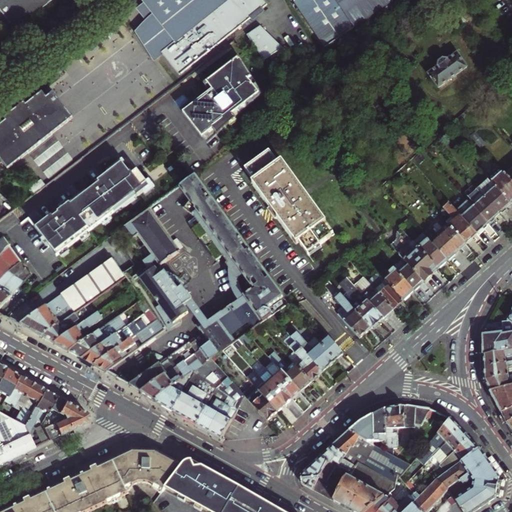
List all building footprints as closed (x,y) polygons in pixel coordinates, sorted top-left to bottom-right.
[(0,0),(0,31),(6,39),(46,6),(53,0),(0,0)] [(162,56),(178,76),(249,20),(251,23),(264,13),(262,9),(267,5),(262,0),(141,0),(139,1),(142,4),(135,11),(145,22),(134,34),(153,63),(162,56)] [(293,0),(294,4),(325,49),(396,0),(293,0)] [(472,15),(463,5),(453,14),(461,23),(472,15)] [(260,27),(246,36),(264,61),(283,49),(260,27)] [(438,63),(439,66),(428,74),(438,88),(466,67),(456,54),(447,60),(444,59),(438,63)] [(182,111),(207,143),(269,95),(239,55),(202,83),(208,91),(182,111)] [(0,162),(7,171),(73,119),(53,94),(47,99),(42,92),(26,106),(18,96),(0,109),(0,116),(5,122),(0,126),(0,162)] [(475,133),(470,138),(480,149),(485,145),(475,133)] [(73,162),(54,138),(29,158),(49,182),(73,162)] [(299,244),(307,256),(335,235),(283,162),(279,164),(270,152),(245,170),(254,183),(252,184),(296,246),(299,244)] [(145,196),(120,165),(34,233),(58,264),(145,196)] [(483,175),(488,181),(510,206),(511,204),(511,185),(504,177),(502,174),(494,165),(483,175)] [(195,176),(180,187),(190,201),(184,208),(196,217),(197,216),(202,222),(194,228),(215,258),(223,253),(228,261),(226,262),(230,267),(236,277),(241,273),(253,290),(245,296),(241,299),(206,323),(191,302),(186,305),(198,321),(195,324),(202,334),(209,344),(217,355),(237,341),(245,335),(287,305),(195,176)] [(32,193),(43,184),(40,179),(28,188),(32,193)] [(477,191),(499,215),(505,210),(510,206),(488,181),(477,191)] [(494,220),(499,215),(477,191),(466,201),(488,226),(494,220)] [(471,240),(477,236),(452,208),(444,200),(439,205),(450,217),(452,220),(446,225),(465,246),(471,240)] [(452,208),(477,236),(481,231),(488,226),(466,201),(465,200),(461,203),(460,201),(452,208)] [(182,252),(150,210),(125,229),(134,240),(140,237),(154,255),(146,261),(152,270),(147,274),(144,269),(131,278),(133,281),(138,278),(159,306),(155,309),(168,330),(180,322),(179,320),(188,313),(183,307),(186,305),(191,302),(177,283),(179,282),(178,280),(176,278),(172,276),(169,274),(166,273),(165,272),(160,275),(152,264),(157,260),(163,267),(182,252)] [(446,225),(444,227),(447,230),(443,233),(431,244),(447,262),(455,255),(465,246),(446,225)] [(407,264),(408,266),(423,283),(431,276),(437,271),(415,247),(413,244),(401,231),(397,235),(398,242),(392,248),(407,264)] [(422,235),(413,244),(415,247),(425,238),(422,235)] [(425,238),(415,247),(437,271),(443,266),(447,262),(431,244),(425,238)] [(0,260),(6,255),(11,250),(6,243),(0,247),(0,260)] [(11,250),(6,255),(16,267),(22,264),(11,250)] [(114,262),(23,327),(34,334),(42,338),(84,308),(126,277),(124,274),(114,262)] [(0,310),(31,276),(22,264),(16,267),(9,272),(0,282),(0,310)] [(408,266),(407,264),(396,273),(398,275),(408,266)] [(408,266),(398,275),(413,292),(418,288),(423,283),(408,266)] [(237,281),(236,277),(230,267),(229,273),(231,281),(232,286),(235,291),(238,295),(241,299),(245,296),(242,293),(239,289),(237,285),(237,281)] [(384,281),(402,302),(407,297),(413,292),(398,275),(396,273),(395,272),(393,274),(395,277),(390,281),(388,279),(384,281)] [(384,281),(380,277),(371,285),(375,290),(384,281)] [(377,324),(383,319),(365,299),(361,294),(347,279),(342,283),(349,291),(347,293),(354,301),(350,305),(371,329),(377,324)] [(384,281),(375,290),(393,310),(398,306),(402,302),(384,281)] [(375,290),(371,285),(361,294),(365,299),(375,290)] [(393,310),(375,290),(365,299),(383,319),(388,315),(393,310)] [(371,329),(350,305),(343,297),(337,302),(345,311),(339,316),(360,339),(365,334),(371,329)] [(123,307),(118,300),(93,318),(55,346),(62,349),(69,353),(93,336),(88,329),(89,329),(90,330),(123,307)] [(93,318),(84,308),(42,338),(44,339),(49,342),(55,346),(93,318)] [(501,336),(511,334),(511,310),(510,317),(507,324),(499,324),(501,334),(501,336)] [(129,343),(145,331),(137,321),(122,332),(129,343)] [(162,326),(158,322),(151,327),(154,332),(162,326)] [(74,356),(82,361),(102,346),(97,340),(100,340),(105,336),(104,335),(113,328),(110,324),(93,336),(69,353),(74,356)] [(105,373),(139,349),(136,345),(154,332),(151,327),(145,331),(129,343),(94,367),(100,371),(105,373)] [(94,367),(129,343),(122,332),(102,346),(82,361),(89,364),(94,367)] [(335,362),(319,344),(315,339),(307,346),(296,333),(292,337),(290,335),(288,337),(290,339),(322,375),(329,368),(335,362)] [(196,353),(209,344),(202,334),(189,344),(196,353)] [(483,353),(483,356),(511,350),(511,334),(501,336),(501,334),(483,337),(483,353)] [(242,347),(251,341),(245,335),(237,341),(242,347)] [(342,356),(326,338),(319,344),(335,362),(339,359),(342,356)] [(322,375),(290,339),(284,344),(294,355),(298,359),(292,364),(294,367),(311,385),(316,379),(322,375)] [(146,397),(154,401),(180,382),(183,379),(193,373),(211,359),(217,355),(209,344),(196,353),(195,354),(198,359),(192,364),(189,359),(180,365),(141,393),(146,397)] [(184,347),(187,351),(191,357),(195,354),(196,353),(189,344),(187,345),(184,347)] [(141,393),(180,365),(175,359),(187,351),(184,347),(163,363),(129,387),(136,390),(141,393)] [(511,357),(511,350),(483,356),(483,367),(483,369),(511,362),(511,357)] [(294,355),(288,360),(292,364),(298,359),(294,355)] [(231,382),(211,359),(193,373),(194,374),(206,382),(217,390),(229,398),(242,407),(244,403),(246,399),(243,395),(231,382)] [(311,385),(294,367),(289,371),(280,361),(274,366),(276,368),(300,394),(305,389),(311,385)] [(511,362),(483,369),(483,378),(483,383),(511,375),(511,362)] [(296,398),(300,394),(276,368),(271,373),(270,371),(267,373),(268,375),(292,401),(296,398)] [(0,407),(2,409),(6,402),(20,376),(12,372),(6,369),(0,380),(0,407)] [(193,373),(183,379),(190,383),(194,374),(193,373)] [(184,393),(173,412),(179,415),(186,419),(201,392),(202,390),(206,382),(194,374),(190,383),(198,387),(197,390),(194,388),(190,396),(184,393)] [(292,401),(268,375),(263,379),(262,377),(259,380),(261,381),(285,408),(288,405),(292,401)] [(511,375),(483,383),(486,389),(489,394),(511,387),(511,375)] [(17,423),(25,427),(45,390),(41,388),(26,380),(20,376),(6,402),(23,411),(17,423)] [(281,411),(285,408),(261,381),(255,386),(253,384),(251,387),(251,388),(277,415),(281,411)] [(180,382),(154,401),(165,407),(173,412),(184,393),(176,388),(182,385),(180,382)] [(202,390),(213,397),(217,390),(206,382),(202,390)] [(511,387),(489,394),(496,406),(501,415),(511,409),(511,387)] [(277,415),(251,388),(243,395),(246,399),(268,424),(272,420),(277,415)] [(42,445),(50,441),(45,429),(35,434),(33,428),(37,420),(42,424),(46,417),(57,397),(51,394),(45,390),(25,427),(35,448),(42,445)] [(217,390),(213,397),(222,401),(220,404),(218,402),(213,410),(208,407),(197,426),(202,428),(209,433),(229,398),(217,390)] [(208,396),(201,392),(186,419),(191,422),(197,426),(208,407),(211,402),(206,399),(208,396)] [(61,399),(57,397),(46,417),(52,422),(54,418),(56,419),(59,414),(65,402),(61,399)] [(229,398),(209,433),(215,436),(222,440),(226,433),(242,407),(229,398)] [(45,429),(50,441),(88,423),(88,414),(79,410),(65,402),(59,414),(64,416),(65,420),(54,425),(52,422),(46,417),(42,424),(45,429)] [(389,453),(394,456),(396,453),(392,451),(392,448),(400,447),(399,431),(396,432),(396,427),(415,429),(415,425),(421,426),(430,410),(415,408),(407,407),(386,410),(389,453)] [(504,421),(506,425),(511,421),(511,409),(501,415),(504,421)] [(389,453),(386,410),(380,413),(373,416),(375,442),(384,442),(384,447),(382,449),(389,453)] [(27,452),(35,448),(25,427),(17,423),(0,413),(0,464),(9,460),(27,452)] [(362,421),(350,432),(375,446),(375,442),(373,416),(362,421)] [(417,458),(425,466),(434,457),(460,430),(456,425),(451,419),(417,458)] [(460,430),(434,457),(437,460),(441,456),(446,461),(470,440),(465,435),(460,430)] [(362,457),(358,463),(396,482),(399,475),(401,478),(412,465),(394,456),(389,453),(382,449),(375,446),(350,432),(340,441),(321,458),(339,467),(352,473),(355,468),(343,461),(346,456),(351,448),(362,457)] [(474,445),(470,440),(446,461),(441,465),(448,472),(479,450),(474,445)] [(457,504),(462,511),(475,511),(497,498),(500,478),(489,464),(479,450),(448,472),(436,481),(448,492),(460,484),(462,487),(474,479),(477,483),(476,488),(467,494),(465,491),(461,492),(452,498),(457,504)] [(166,489),(182,467),(174,463),(161,455),(157,453),(134,451),(128,454),(78,477),(6,511),(3,511),(91,511),(108,504),(110,505),(123,500),(123,497),(130,494),(133,488),(140,484),(148,485),(157,490),(157,492),(162,495),(166,489)] [(343,461),(355,468),(358,463),(346,456),(343,461)] [(305,486),(334,503),(343,487),(331,481),(339,467),(321,458),(314,464),(302,475),(305,486)] [(187,460),(182,467),(166,489),(207,511),(279,511),(251,495),(240,489),(231,483),(213,473),(200,465),(195,466),(191,467),(189,461),(187,460)] [(343,487),(334,503),(349,511),(350,511),(369,511),(383,499),(395,488),(396,482),(358,463),(355,468),(352,473),(343,487)] [(462,487),(465,491),(467,494),(476,488),(477,483),(474,479),(462,487)] [(429,511),(448,492),(436,481),(420,498),(406,511),(429,511)] [(405,507),(409,502),(398,494),(392,499),(405,507)] [(405,507),(392,499),(387,504),(383,499),(369,511),(406,511),(420,498),(416,495),(409,502),(405,507)] [(448,500),(452,506),(457,504),(452,498),(448,500)]
